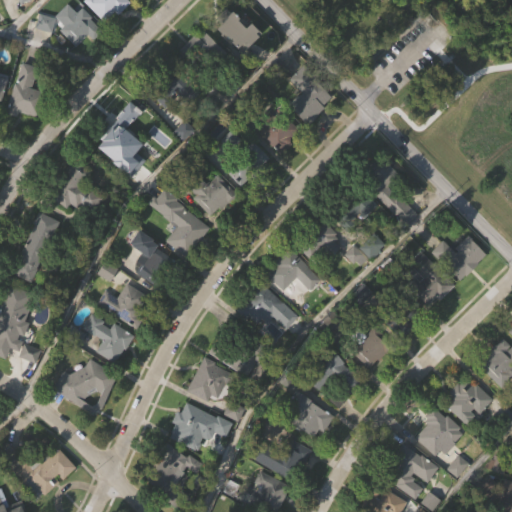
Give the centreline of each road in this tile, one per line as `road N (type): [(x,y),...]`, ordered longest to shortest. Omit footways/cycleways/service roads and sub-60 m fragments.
road 1 (residential): [(92,511),(201,299),(372,113)]
road 2 (residential): [(257,0),(511,263)]
road 3 (residential): [(320,511),(410,379),(511,277)]
road 4 (residential): [(0,202),(58,124),(179,0)]
road 5 (residential): [(0,382),(65,429),(148,511)]
